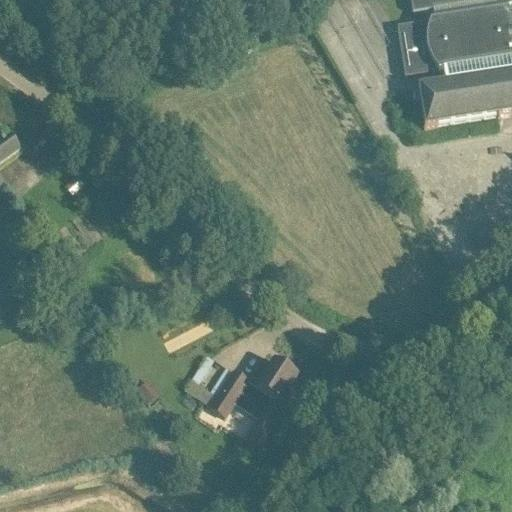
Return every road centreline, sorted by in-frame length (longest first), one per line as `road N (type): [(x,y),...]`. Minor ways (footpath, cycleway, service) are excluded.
road 1 (unclassified): [(127,174),(297,328),(340,345),(395,353),(443,345),(511,298)]
road 2 (track): [(340,345),(320,422),(312,511)]
road 3 (unclassified): [(127,174),(0,65)]
